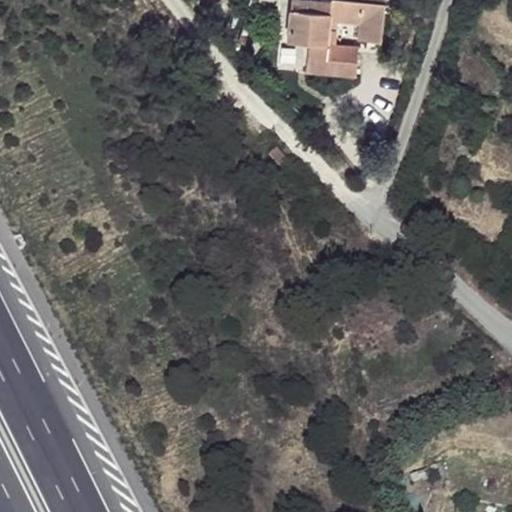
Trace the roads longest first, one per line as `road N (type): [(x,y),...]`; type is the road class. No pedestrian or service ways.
road 1 (residential): [(374,220),(279,128),(169,0)]
road 2 (unclassified): [(451,0),(374,220)]
road 3 (motorway): [(89,511),(0,339)]
road 4 (unclassified): [(374,220),(511,333)]
